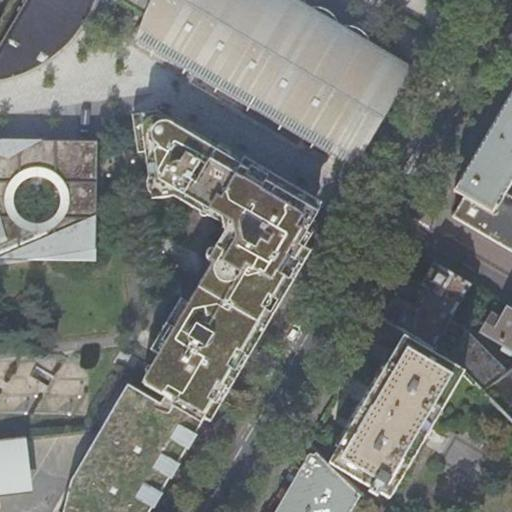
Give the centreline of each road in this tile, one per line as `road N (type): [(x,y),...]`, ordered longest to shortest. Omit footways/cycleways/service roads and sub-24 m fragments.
road 1 (residential): [(213,511),(386,215)]
road 2 (residential): [(386,215),(511,0)]
road 3 (residential): [(511,290),(386,215)]
